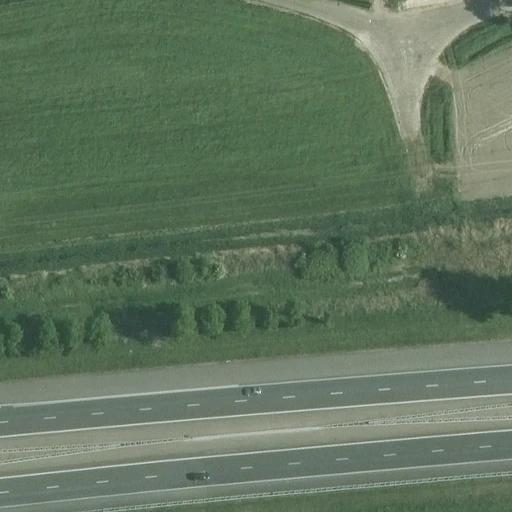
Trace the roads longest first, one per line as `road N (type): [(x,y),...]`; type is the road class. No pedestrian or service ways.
road 1 (motorway): [(0,497),(511,449)]
road 2 (motorway): [(511,382),(0,425)]
road 3 (unclassified): [(274,0),(404,41),(510,0)]
